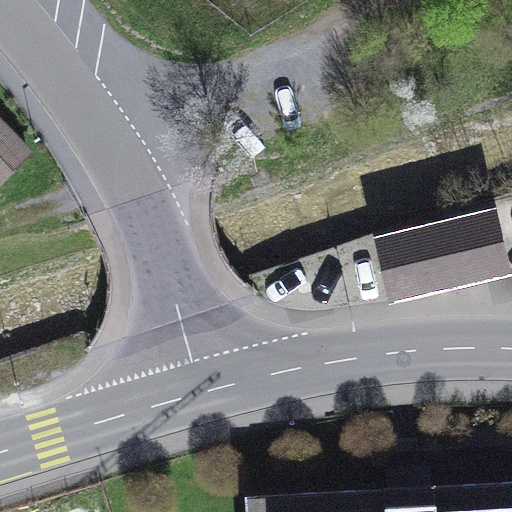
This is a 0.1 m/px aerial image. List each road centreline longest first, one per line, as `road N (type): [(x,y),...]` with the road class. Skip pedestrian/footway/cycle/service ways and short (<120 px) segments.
road 1 (residential): [(0,4),(85,109),(139,199),(200,395)]
road 2 (primary): [(511,352),(401,354),(200,395)]
road 3 (primary): [(200,395),(0,453)]
road 4 (track): [(0,224),(129,181)]
